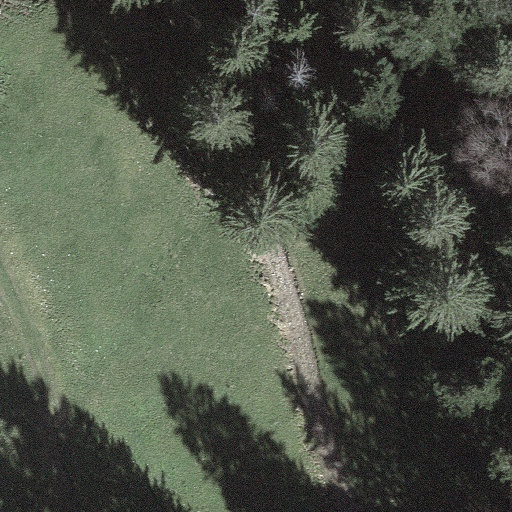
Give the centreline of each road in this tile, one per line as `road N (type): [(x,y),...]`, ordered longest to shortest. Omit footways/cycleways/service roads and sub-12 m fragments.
road 1 (track): [(186,0),(220,129),(278,253),(355,511)]
road 2 (track): [(93,511),(0,260)]
